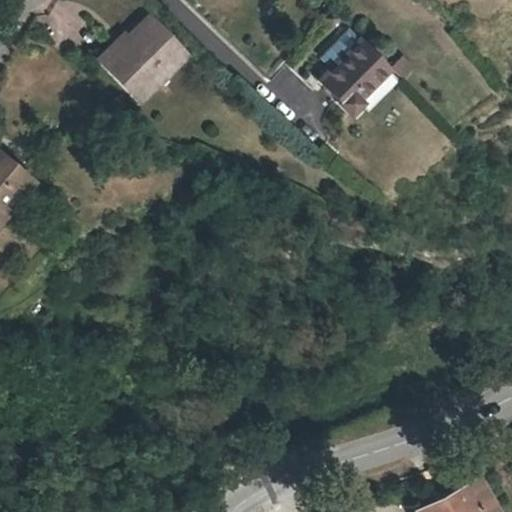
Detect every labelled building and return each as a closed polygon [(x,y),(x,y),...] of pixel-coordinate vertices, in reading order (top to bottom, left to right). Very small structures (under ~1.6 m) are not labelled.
[(132,95),(157,70),(178,50),(146,18),(100,63),(132,95)] [(318,82),(336,101),(333,104),(346,118),(360,105),(356,101),(385,73),(357,43),(318,82)] [(184,56),(178,50),(157,70),(163,76),(184,56)] [(138,102),(163,76),(157,70),(132,95),(138,102)] [(0,207),(4,203),(0,199),(0,191),(22,166),(0,147),(0,207)] [(30,172),(22,166),(0,191),(0,199),(4,203),(30,172)] [(489,511),(477,485),(411,511),(489,511)]
